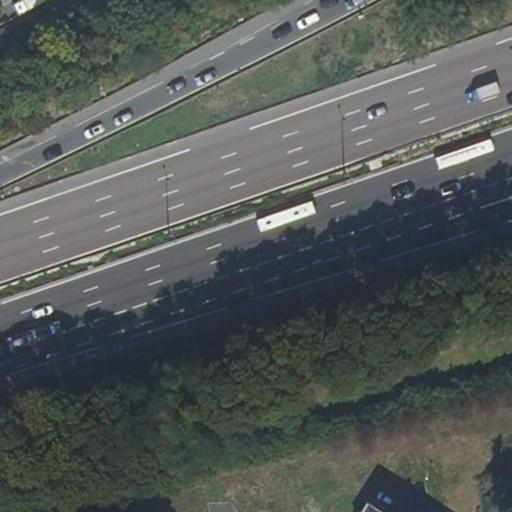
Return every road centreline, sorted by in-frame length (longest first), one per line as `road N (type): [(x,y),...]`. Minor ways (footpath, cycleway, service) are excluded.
road 1 (motorway): [(511,73),(0,248)]
road 2 (motorway): [(0,345),(467,186)]
road 3 (motorway): [(347,0),(0,174)]
